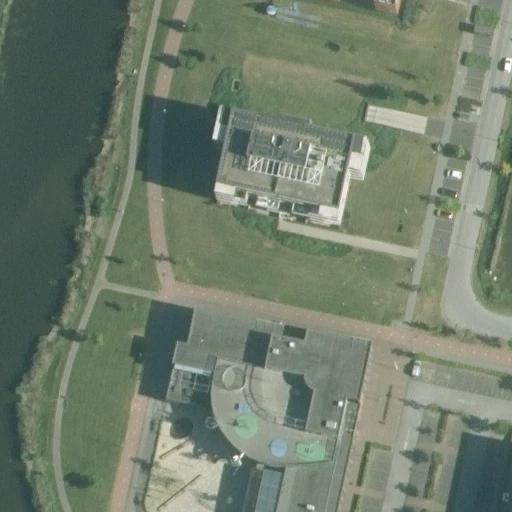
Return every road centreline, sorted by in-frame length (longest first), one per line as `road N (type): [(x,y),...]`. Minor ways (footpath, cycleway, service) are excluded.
road 1 (tertiary): [(471,210),(511,18)]
road 2 (tertiary): [(471,210),(458,302),(473,320),(511,330)]
